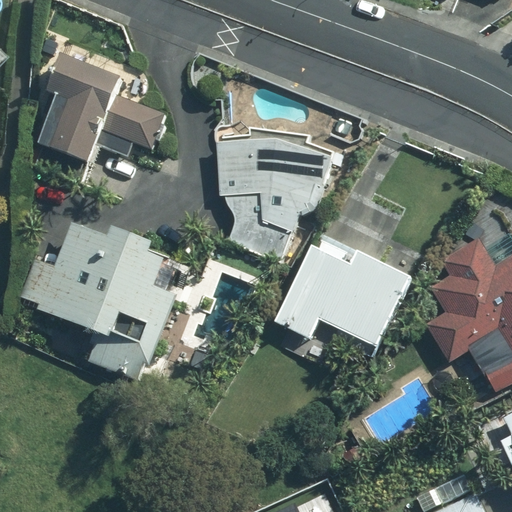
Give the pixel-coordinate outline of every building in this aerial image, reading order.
[(73,65),(46,149),(89,163),(101,126),(155,149),(169,116),(112,92),(116,79),(73,65)] [(281,134),(221,133),(222,199),(230,240),(282,264),(332,159),(281,134)] [(42,314),(102,338),(92,364),(141,384),(149,365),(154,367),(180,301),(160,292),(171,264),(154,257),(157,248),(119,233),(116,242),(77,226),(60,269),(38,261),(23,297),(45,306),(42,314)] [(434,288),(447,312),(428,322),(451,365),(475,352),(498,395),(511,387),(511,260),(498,268),(483,242),(445,262),(453,277),(434,288)] [(416,282),(361,254),(353,269),(316,250),(278,326),(314,344),(325,321),(381,350),(416,282)] [(438,488),(416,498),(422,511),(487,511),(478,492),(447,506),(438,488)]
